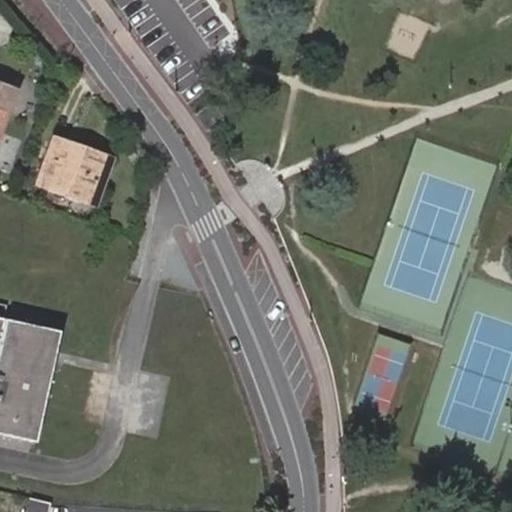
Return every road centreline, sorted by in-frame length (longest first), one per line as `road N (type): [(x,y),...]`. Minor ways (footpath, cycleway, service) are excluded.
road 1 (tertiary): [(305,511),(290,426),(205,221),(176,160),(64,0)]
road 2 (unknown): [(0,462),(58,462),(107,427),(130,376),(168,199),(170,152)]
